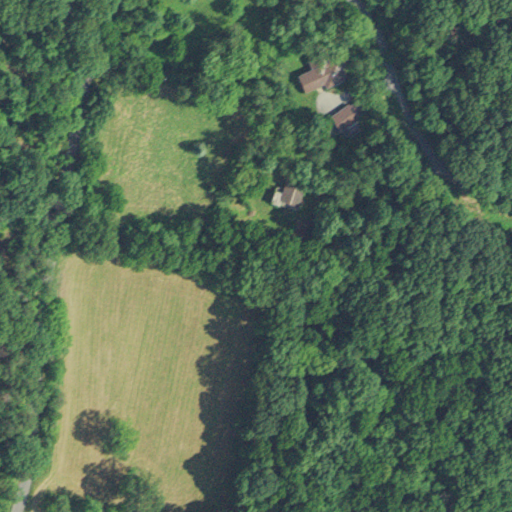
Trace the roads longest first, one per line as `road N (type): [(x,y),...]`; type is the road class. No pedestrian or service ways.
road 1 (residential): [(15,511),(29,362),(98,0)]
road 2 (residential): [(511,216),(435,180),(369,20),(349,0)]
